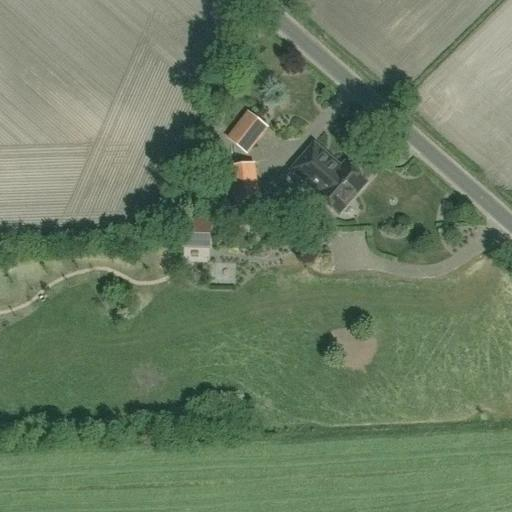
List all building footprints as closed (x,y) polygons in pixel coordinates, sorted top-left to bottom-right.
[(246,153),(266,129),(250,115),(230,140),(246,153)] [(346,165),(342,170),(315,146),(293,171),(320,195),(318,197),(339,215),(367,183),(358,176),(358,172),(352,166),(348,167),(346,165)] [(253,166),(234,168),(239,206),(258,203),(253,166)] [(259,210),(237,212),(239,228),(261,226),(259,210)] [(211,245),(212,216),(183,215),(182,244),(211,245)]
